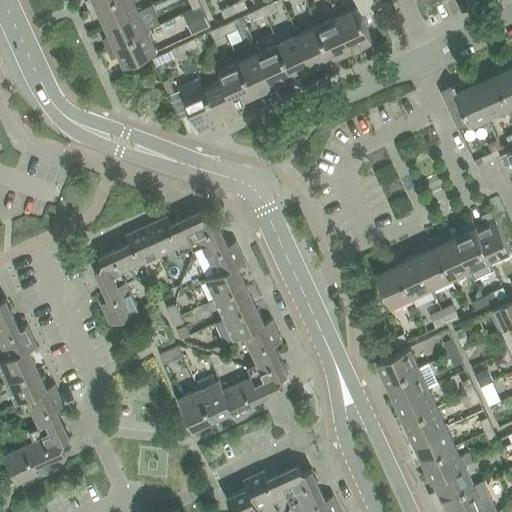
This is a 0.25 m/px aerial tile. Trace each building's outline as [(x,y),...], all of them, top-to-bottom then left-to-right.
[(88,0),(87,6),(89,10),(110,0),(88,0)] [(101,15),(106,26),(138,11),(133,0),(110,0),(89,10),(91,15),(97,17),(101,15)] [(188,0),(193,9),(201,5),(198,0),(188,0)] [(243,0),(242,0),(232,5),(236,13),(247,7),(243,0)] [(380,0),(364,0),(356,4),(357,8),(358,8),(361,15),(383,5),(380,0)] [(261,7),(265,15),(277,10),(273,2),(261,7)] [(220,10),(224,18),(236,13),(232,5),(220,10)] [(209,26),(200,7),(187,13),(196,32),(209,26)] [(265,15),(261,7),(250,12),(254,21),(265,15)] [(357,8),(337,17),(352,50),(373,40),(361,15),(358,8),(357,8)] [(105,45),(107,49),(147,30),(138,11),(106,26),(111,38),(107,39),(105,45)] [(337,17),(317,26),(333,59),(352,50),(337,17)] [(222,25),(226,33),(237,28),(234,20),(222,25)] [(226,33),(222,25),(211,31),(214,39),(226,33)] [(317,26),(298,35),(313,68),(333,59),(317,26)] [(147,30),(107,49),(109,54),(115,56),(119,54),(124,66),(157,51),(147,30)] [(298,35),(278,44),(293,77),(313,68),(298,35)] [(183,44),(187,52),(198,46),(194,38),(183,44)] [(187,52),(183,44),(172,49),(175,57),(187,52)] [(278,44),(259,53),(274,86),(293,77),(278,44)] [(259,53),(239,62),(254,95),(274,86),(259,53)] [(219,71),(223,81),(224,81),(235,104),(254,95),(239,62),(219,71)] [(501,63),(492,67),(511,107),(511,106),(511,66),(504,70),(501,63)] [(487,78),(476,83),(491,116),(495,114),(502,116),(509,113),(511,107),(492,67),(484,71),(487,78)] [(223,81),(204,90),(219,123),(240,113),(235,104),(224,81),(223,81)] [(491,116),(476,83),(464,88),(461,81),(441,90),(458,127),(469,122),(470,126),(476,123),(482,125),(489,122),(491,116)] [(219,123),(204,90),(184,99),(199,132),(219,123)] [(511,161),(511,150),(500,156),(502,161),(508,163),(511,161)] [(238,265),(238,266),(246,263),(236,241),(228,245),(215,215),(205,220),(200,210),(170,223),(167,216),(146,225),(160,254),(189,241),(193,250),(203,246),(216,274),(216,275),(238,265)] [(486,222),(476,227),(475,228),(490,260),(510,251),(492,210),(487,212),(484,219),(486,222)] [(467,231),(455,237),(470,269),(490,260),(475,228),(476,227),(472,219),(467,221),(465,228),(467,231)] [(160,254),(146,225),(125,235),(129,242),(99,256),(104,265),(95,270),(105,291),(109,299),(101,303),(111,325),(140,311),(126,281),(136,277),(131,268),(160,254)] [(436,236),(432,238),(451,278),(470,269),(455,237),(444,242),(442,238),(436,236)] [(427,249),(416,255),(431,288),(451,278),(432,238),(428,240),(426,246),(427,249)] [(397,254),(393,256),(411,297),(431,288),(416,255),(405,260),(403,256),(397,254)] [(411,297),(393,256),(388,258),(386,264),(388,268),(376,273),(391,306),(411,297)] [(206,278),(216,299),(247,285),(238,266),(238,265),(216,275),(216,274),(206,278)] [(216,299),(225,319),(256,305),(247,285),(216,299)] [(483,297),(486,305),(498,300),(494,292),(483,297)] [(486,305),(483,297),(471,302),(475,310),(486,305)] [(0,341),(8,358),(8,359),(30,348),(30,349),(38,346),(28,324),(20,328),(7,298),(0,301),(0,341)] [(511,299),(490,310),(499,330),(511,324),(511,299)] [(166,307),(171,316),(180,312),(176,303),(166,307)] [(234,340),(244,335),(243,334),(265,324),(264,323),(256,305),(225,319),(234,340)] [(453,306),(441,311),(447,323),(459,318),(453,306)] [(430,316),(436,328),(447,323),(441,311),(430,316)] [(180,312),(171,316),(175,326),(184,321),(180,312)] [(251,376),(224,389),(223,390),(233,411),(231,412),(235,419),(257,409),(253,402),(283,388),(278,379),(288,374),(274,345),(282,341),(272,319),(264,323),(265,324),(243,334),(244,335),(257,363),(247,367),(251,376)] [(511,324),(499,330),(509,350),(511,348),(511,324)] [(176,329),(181,339),(190,335),(186,325),(176,329)] [(150,332),(155,345),(169,339),(164,326),(150,332)] [(392,339),(396,347),(407,342),(403,333),(392,339)] [(443,342),(449,354),(457,350),(451,339),(443,342)] [(169,349),(173,359),(183,355),(178,345),(169,349)] [(377,362),(387,382),(419,367),(410,347),(398,353),(377,362)] [(8,359),(8,358),(0,361),(0,367),(7,383),(38,368),(30,349),(30,348),(8,359)] [(173,359),(169,349),(160,354),(164,363),(173,359)] [(457,350),(449,354),(454,365),(462,361),(457,350)] [(387,382),(396,402),(428,387),(437,383),(428,363),(419,367),(387,382)] [(38,368),(7,383),(17,404),(26,399),(26,398),(47,388),(47,387),(38,368)] [(475,376),(480,387),(487,384),(482,373),(475,376)] [(462,381),(467,393),(475,389),(470,378),(462,381)] [(219,380),(198,389),(213,420),(231,412),(233,411),(223,390),(224,389),(219,380)] [(26,398),(26,399),(39,427),(29,432),(34,441),(4,455),(17,484),(39,474),(36,466),(65,452),(60,443),(70,438),(57,409),(64,405),(54,383),(47,387),(47,388),(26,398)] [(396,402),(405,422),(437,406),(428,387),(396,402)] [(213,420),(198,389),(178,399),(192,430),(213,420)] [(475,389),(467,393),(472,404),(480,401),(475,389)] [(405,422),(414,441),(446,426),(437,406),(405,422)] [(480,421),(485,432),(493,428),(488,417),(480,421)] [(414,441),(423,461),(455,446),(446,426),(414,441)] [(493,428),(485,432),(490,443),(498,440),(493,428)] [(423,461),(432,480),(465,465),(455,446),(423,461)] [(300,501),(305,511),(340,511),(333,495),(325,499),(312,469),(302,473),(298,464),(268,478),(265,470),(242,481),(246,488),(247,488),(257,509),(259,508),(286,495),(291,505),(300,501)] [(431,499),(433,504),(474,485),(465,465),(432,480),(437,492),(433,494),(431,499)] [(474,485),(433,504),(435,508),(441,510),(445,508),(446,511),(469,511),(471,511),(483,506),(474,485)] [(260,511),(259,508),(257,509),(247,488),(246,488),(226,497),(232,511),(260,511)] [(494,500),(483,506),(471,511),(497,511),(499,511),(494,500)]
